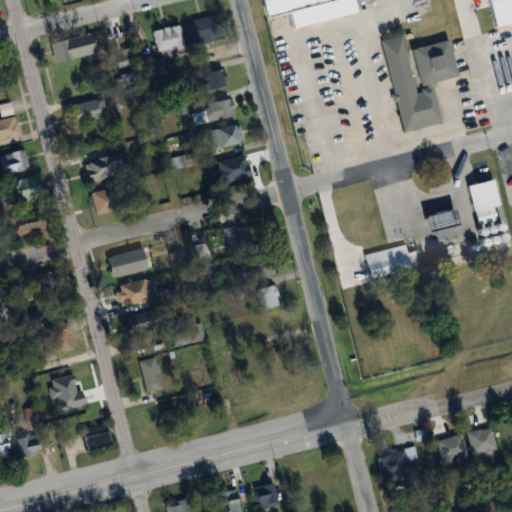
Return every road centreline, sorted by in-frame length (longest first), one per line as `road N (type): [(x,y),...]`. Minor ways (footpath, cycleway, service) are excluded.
road 1 (residential): [(0,264),(511,134)]
road 2 (residential): [(16,0),(143,511)]
road 3 (residential): [(237,0),(342,422)]
road 4 (residential): [(0,507),(342,422)]
road 5 (residential): [(342,422),(511,388)]
road 6 (tertiary): [(0,38),(154,0)]
